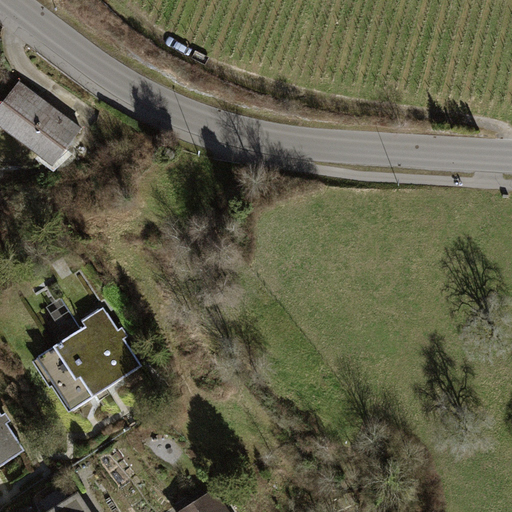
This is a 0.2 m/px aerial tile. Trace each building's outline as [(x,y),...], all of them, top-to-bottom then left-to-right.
[(82,130),(19,83),(0,108),(0,128),(53,168),(82,130)] [(86,335),(34,368),(68,421),(143,373),(105,314),(83,329),(86,335)] [(0,475),(26,458),(0,417),(0,475)] [(228,511),(220,497),(193,511),(228,511)] [(87,511),(81,501),(63,511),(87,511)]
